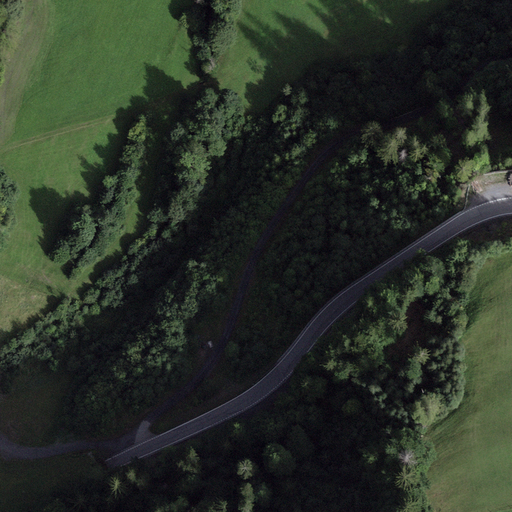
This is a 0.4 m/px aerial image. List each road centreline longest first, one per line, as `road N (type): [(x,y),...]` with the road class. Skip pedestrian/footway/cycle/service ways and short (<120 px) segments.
road 1 (tertiary): [(0,484),(56,487),(141,451),(263,381),(374,273),(418,244),(471,218),(511,210)]
road 2 (track): [(134,439),(210,355),(278,218),(331,152),(511,57)]
road 3 (track): [(0,151),(239,74),(321,16),(361,0)]
road 4 (track): [(0,443),(32,452),(134,439),(141,451)]
